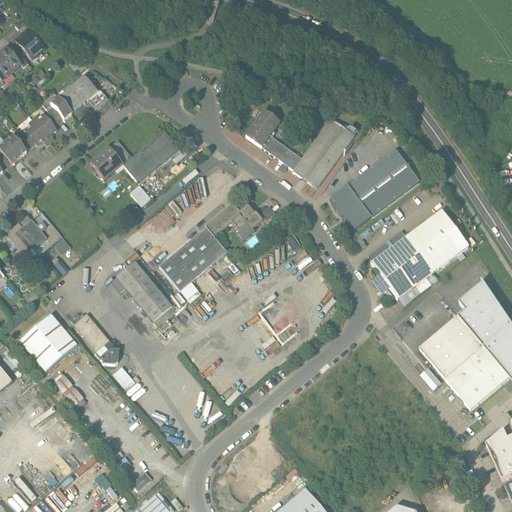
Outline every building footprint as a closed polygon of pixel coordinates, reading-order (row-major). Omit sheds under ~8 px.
[(23,20),(14,27),(18,32),(28,23),(23,20)] [(43,51),(27,33),(15,42),(31,61),(43,51)] [(15,61),(6,50),(0,55),(0,63),(10,75),(20,67),(15,61)] [(27,66),(19,57),(15,61),(20,67),(23,70),(27,66)] [(10,75),(0,63),(0,83),(1,84),(10,75)] [(84,78),(58,100),(71,116),(87,102),(97,94),(84,78)] [(97,94),(87,102),(94,110),(106,100),(100,92),(97,94)] [(58,100),(57,100),(50,106),(53,110),(62,121),(63,122),(71,116),(58,100)] [(62,121),(53,110),(48,113),(58,125),(62,121)] [(58,125),(48,113),(45,116),(47,119),(46,120),(53,129),(58,125)] [(263,113),(245,138),(261,150),(269,138),(279,125),(263,113)] [(46,120),(43,116),(33,124),(50,144),(54,141),(50,137),(56,132),(53,129),(46,120)] [(330,121),(301,161),(269,138),(261,150),(293,172),(292,174),(316,191),(354,138),(330,121)] [(50,144),(33,124),(23,133),(27,137),(34,146),(37,149),(43,144),(46,148),(50,144)] [(131,160),(123,167),(139,187),(179,153),(163,133),(131,160)] [(34,146),(27,137),(25,138),(23,135),(20,138),(30,150),(34,146)] [(17,143),(12,138),(5,144),(18,160),(26,154),(25,153),(17,143)] [(30,150),(20,138),(17,140),(19,142),(17,143),(25,153),(30,150)] [(108,149),(123,167),(131,160),(117,142),(108,149)] [(18,160),(5,144),(0,148),(0,153),(10,166),(11,166),(18,160)] [(102,184),(123,167),(108,149),(87,167),(102,184)] [(346,188),(370,221),(419,185),(394,152),(346,188)] [(10,166),(0,153),(0,162),(6,170),(10,166)] [(354,233),(370,221),(346,188),(330,200),(338,210),(335,212),(344,224),(346,222),(354,233)] [(232,204),(205,227),(206,229),(213,238),(231,223),(239,233),(241,231),(246,237),(251,233),(250,232),(261,222),(255,214),(254,215),(247,207),(243,211),(242,210),(239,213),(232,204)] [(269,209),(260,216),(269,227),(278,220),(269,209)] [(468,249),(441,213),(405,239),(371,265),(370,266),(379,278),(389,291),(397,302),(413,290),(432,276),(468,249)] [(30,222),(21,230),(18,226),(5,237),(12,246),(14,244),(24,256),(32,250),(34,251),(46,241),(40,234),(30,222)] [(50,226),(40,234),(46,241),(51,247),(61,238),(50,226)] [(206,229),(159,268),(180,293),(225,255),(227,254),(213,238),(206,229)] [(367,261),(371,265),(405,239),(401,234),(368,258),(369,260),(367,261)] [(300,258),(306,255),(294,236),(284,242),(293,256),(297,253),(300,258)] [(54,247),(61,256),(70,249),(64,240),(54,247)] [(46,241),(34,251),(38,257),(51,247),(46,241)] [(171,309),(134,264),(116,280),(111,284),(120,294),(125,291),(153,324),(154,323),(171,309)] [(419,298),(437,282),(432,276),(413,290),(419,298)] [(381,296),(389,291),(379,278),(372,283),(381,296)] [(483,350),(484,350),(511,326),(484,285),(483,285),(459,305),(465,313),(458,319),(483,350)] [(172,308),(171,309),(154,323),(158,327),(176,312),(172,308)] [(108,344),(86,318),(85,319),(82,316),(80,318),(77,315),(70,322),(97,354),(95,356),(102,364),(102,366),(114,367),(117,364),(118,352),(117,352),(117,349),(113,349),(109,344),(108,344)] [(50,317),(18,344),(45,375),(76,348),(50,317)] [(419,351),(445,382),(483,350),(458,319),(419,351)] [(167,321),(158,329),(162,333),(171,326),(167,321)] [(483,350),(445,382),(471,413),(509,381),(511,384),(511,326),(484,350),(483,350)] [(112,377),(125,393),(135,385),(121,369),(112,377)] [(0,394),(11,385),(0,370),(0,394)] [(511,423),(511,425),(511,427),(511,437),(507,440),(503,431),(485,446),(502,482),(511,477),(511,478),(511,487),(505,490),(511,504),(511,423)] [(281,511),(321,511),(304,492),(281,511)]
